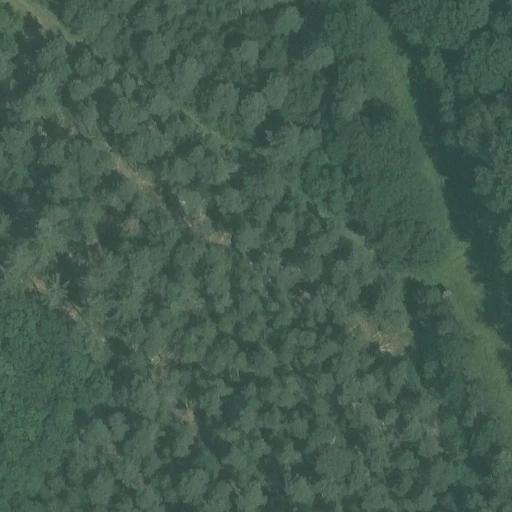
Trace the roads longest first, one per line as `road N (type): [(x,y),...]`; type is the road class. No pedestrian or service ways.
road 1 (track): [(27,0),(511,322)]
road 2 (track): [(86,39),(0,178)]
